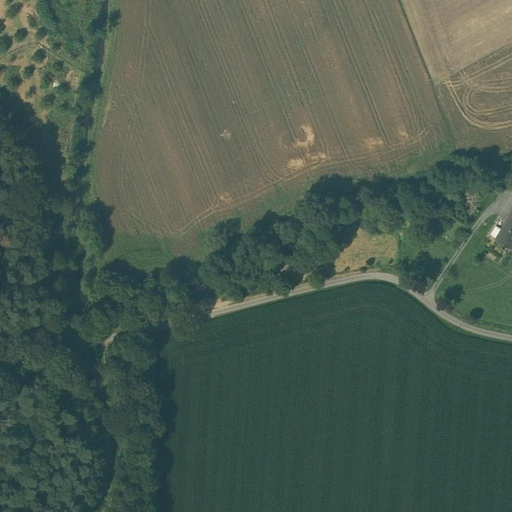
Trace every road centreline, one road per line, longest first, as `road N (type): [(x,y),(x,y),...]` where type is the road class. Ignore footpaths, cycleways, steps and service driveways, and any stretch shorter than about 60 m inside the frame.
road 1 (unclassified): [(511,337),(463,325),(398,280),(363,275),(135,333),(77,340)]
road 2 (track): [(33,336),(41,403),(7,511)]
road 3 (track): [(99,339),(119,446),(106,511)]
road 4 (track): [(68,340),(67,212)]
